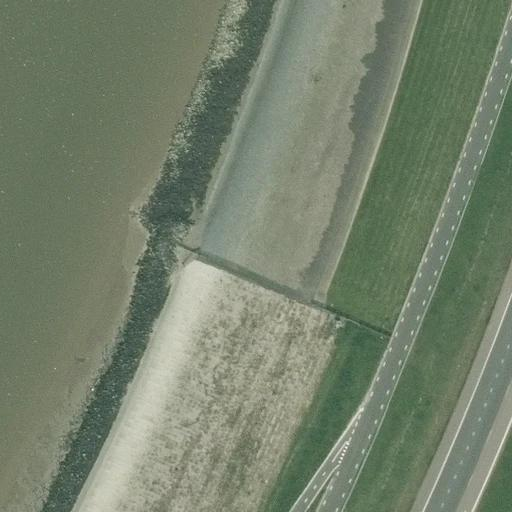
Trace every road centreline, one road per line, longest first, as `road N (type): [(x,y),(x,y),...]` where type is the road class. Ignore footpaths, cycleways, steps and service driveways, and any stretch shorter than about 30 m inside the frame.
road 1 (unclassified): [(327,511),(404,335),(511,40)]
road 2 (motorway): [(511,378),(455,511)]
